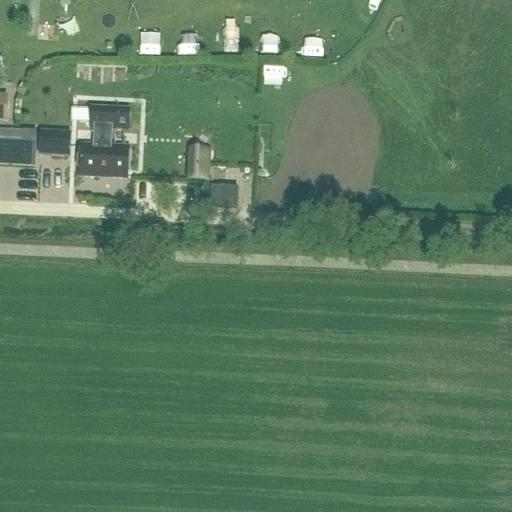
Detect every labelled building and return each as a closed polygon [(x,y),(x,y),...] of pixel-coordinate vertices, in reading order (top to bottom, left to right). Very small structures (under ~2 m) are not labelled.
[(142,30),(142,50),(156,50),(155,30),(142,30)] [(199,54),(199,36),(177,36),(178,55),(199,54)] [(0,103),(0,122),(8,123),(9,104),(0,103)] [(130,148),(112,147),(113,131),(130,132),(131,112),(93,110),(92,130),(96,130),(95,146),(82,146),(80,178),(128,181),(130,148)] [(0,140),(0,161),(36,163),(37,134),(24,133),(24,142),(0,140)] [(41,158),(71,160),(72,136),(42,134),(41,158)]
